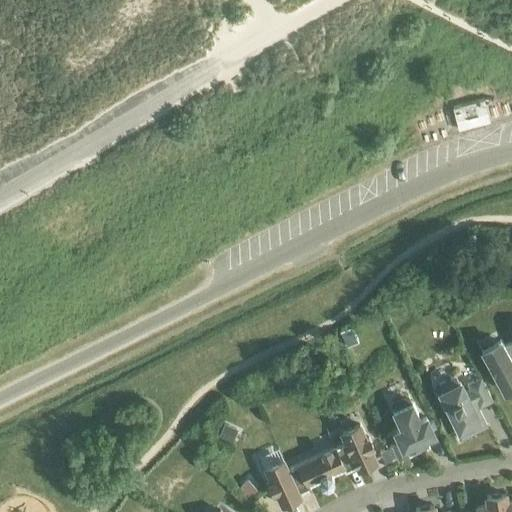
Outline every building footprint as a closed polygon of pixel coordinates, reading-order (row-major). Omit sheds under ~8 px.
[(486,110),(484,98),(452,107),(455,119),(486,110)] [(351,327),(340,333),(346,346),(357,340),(351,327)] [(511,351),(511,344),(511,342),(504,345),(502,342),(483,353),(500,385),(511,378),(511,360),(508,353),(511,351)] [(467,384),(479,407),(492,400),(480,377),(467,384)] [(469,389),(466,391),(464,392),(459,382),(441,391),(446,401),(441,404),(459,440),(488,426),(469,389)] [(401,428),(387,435),(392,445),(397,458),(398,461),(408,456),(403,446),(411,442),(413,445),(425,440),(424,436),(432,432),(425,417),(420,420),(411,401),(393,409),(401,428)] [(223,423),(218,436),(230,441),(236,428),(223,423)] [(345,442),(334,447),(344,471),(356,466),(358,469),(376,461),(370,447),(372,446),(368,437),(366,438),(359,424),(341,433),(345,442)] [(392,445),(379,451),(386,464),(397,458),(392,445)] [(333,476),(343,471),(332,448),(300,463),(311,486),(321,481),(326,483),(331,481),(333,476)] [(311,486),(300,463),(287,469),(283,459),(265,468),(271,482),(269,483),(273,492),(275,491),(282,504),(300,496),(298,492),(310,487),(310,486),(311,486)] [(247,479),(239,486),(248,496),(256,489),(247,479)] [(511,511),(511,500),(506,502),(505,493),(486,497),(488,505),(476,507),(477,511),(511,511)]
